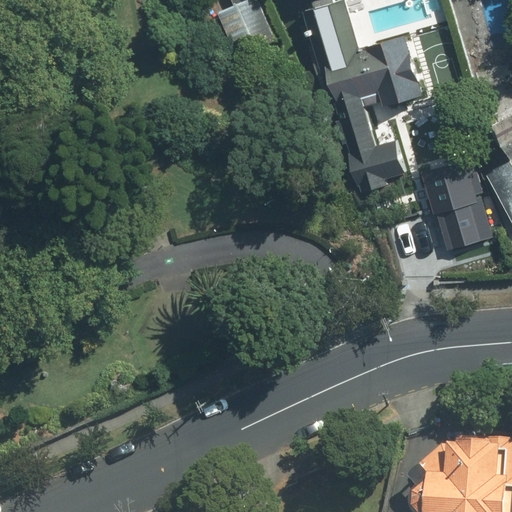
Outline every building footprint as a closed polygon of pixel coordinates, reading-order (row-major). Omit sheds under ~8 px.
[(228,0),(231,4),(214,11),(235,55),(276,37),(258,0),(228,0)] [(407,35),(361,48),(346,0),(339,0),(336,1),(335,0),(318,0),(314,2),(315,7),(302,11),(320,72),(327,69),(352,152),(349,153),(358,186),(361,185),(363,192),(388,184),(387,178),(407,172),(397,139),(378,145),(366,106),(383,101),(384,105),(424,94),(407,35)] [(511,159),(489,172),(511,213),(511,111),(497,120),(511,147),(511,159)] [(467,157),(422,171),(436,216),(481,202),(467,157)] [(511,511),(511,446),(442,446),(420,469),(429,486),(413,495),(412,511),(511,511)]
